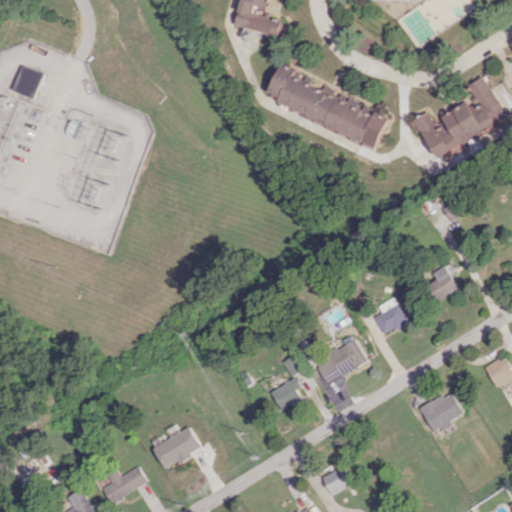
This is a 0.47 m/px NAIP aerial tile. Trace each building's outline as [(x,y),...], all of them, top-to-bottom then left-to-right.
[(47,73),(27,65),(17,90),(38,98),(47,73)] [(379,145),(391,117),(282,69),(269,97),(379,145)] [(508,119),(485,77),(470,85),(478,100),(470,104),(469,102),(437,119),(432,110),(415,119),(436,157),(508,119)] [(429,282),(436,299),(458,289),(451,273),(429,282)] [(382,313),(375,316),(382,334),(408,323),(397,296),(378,304),(382,313)] [(328,384),(367,359),(354,338),(325,357),(327,361),(317,367),(328,384)] [(294,376),(304,369),(294,355),(284,362),(294,376)] [(511,380),(511,371),(505,357),(487,367),(498,388),(511,380)] [(272,390),(281,409),(301,399),(292,381),(272,390)] [(436,433),(466,413),(451,390),(420,409),(436,433)] [(154,448),(167,469),(203,447),(190,426),(154,448)] [(149,482),(139,465),(121,476),(118,471),(109,477),(112,482),(103,488),(112,503),(149,482)] [(333,495),(354,483),(344,465),(323,477),(333,495)] [(96,511),(82,488),(68,497),(74,507),(65,511),(96,511)] [(319,511),(314,503),(300,511),(319,511)]
